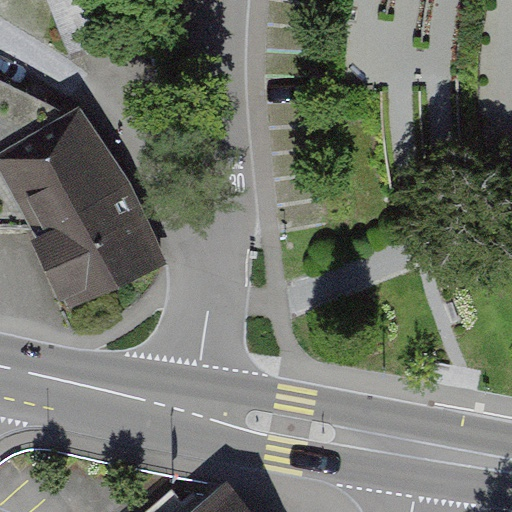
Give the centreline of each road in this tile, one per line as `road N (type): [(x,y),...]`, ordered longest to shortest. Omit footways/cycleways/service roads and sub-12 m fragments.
road 1 (residential): [(0,40),(115,107),(143,145),(218,208)]
road 2 (residential): [(218,208),(219,300),(188,412)]
road 3 (residential): [(223,0),(218,208)]
road 4 (tertiary): [(386,444),(188,412)]
road 5 (tertiary): [(188,412),(0,375)]
road 6 (tertiary): [(511,466),(386,444)]
